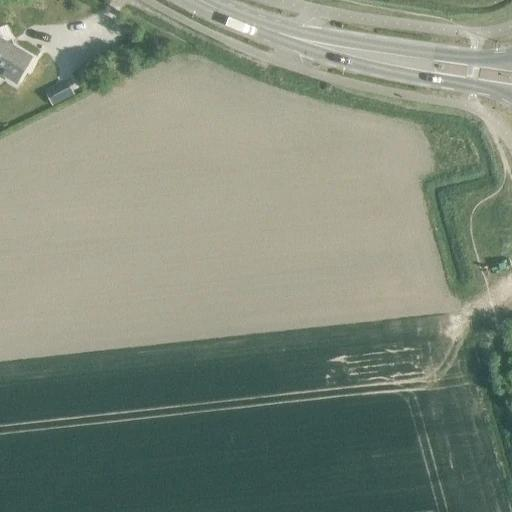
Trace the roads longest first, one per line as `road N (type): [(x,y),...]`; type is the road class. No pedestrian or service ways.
road 1 (secondary): [(283,35),(363,62),(511,94)]
road 2 (secondary): [(511,61),(283,35)]
